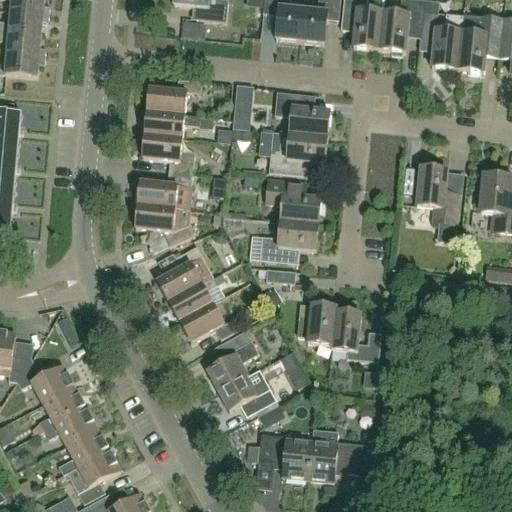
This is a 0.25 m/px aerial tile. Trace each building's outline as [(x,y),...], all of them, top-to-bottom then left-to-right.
[(11,16),(49,19),(50,11),(44,11),(45,0),(0,0),(0,2),(12,4),(11,16)] [(174,0),(173,10),(200,12),(199,24),(226,27),(229,4),(223,3),(223,0),(174,0)] [(264,0),(263,18),(279,19),(276,44),(300,47),(304,14),(289,12),(290,0),(264,0)] [(319,0),(318,15),(304,14),(300,47),(324,49),(327,24),(338,26),(341,0),(319,0)] [(383,17),(385,1),(376,0),(345,0),(341,35),(355,36),(353,52),(380,55),(383,17)] [(383,17),(380,55),(392,56),(391,60),(402,61),(403,57),(406,58),(408,34),(421,36),(422,36),(424,17),(425,5),(425,0),(421,0),(421,4),(402,2),(400,19),(383,17)] [(422,36),(421,36),(419,55),(433,56),(432,72),(458,75),(464,21),(447,19),(439,18),(440,6),(432,5),(432,0),(425,0),(425,5),(424,17),(422,36)] [(49,19),(11,16),(10,27),(0,26),(0,36),(42,40),(43,26),(48,27),(49,19)] [(464,21),(458,75),(484,78),(486,62),(499,63),(503,25),(481,23),(464,21)] [(511,25),(503,25),(499,63),(511,64),(511,73),(511,80),(511,25)] [(42,40),(0,36),(0,45),(8,46),(7,58),(45,61),(46,54),(40,53),(42,40)] [(45,61),(7,58),(6,69),(0,68),(0,78),(5,79),(5,80),(38,83),(39,69),(45,69),(45,61)] [(150,93),(147,117),(185,121),(187,97),(201,99),(202,87),(178,85),(177,96),(150,93)] [(252,106),(253,91),(237,90),(236,104),(252,106)] [(290,139),(327,143),(330,117),(314,115),(315,101),(277,97),(275,121),(292,122),(290,139)] [(7,107),(6,116),(14,116),(15,108),(7,107)] [(0,135),(6,136),(6,131),(20,132),(22,117),(14,116),(6,116),(0,115),(0,135)] [(185,121),(147,117),(145,140),(183,144),(184,129),(200,131),(200,122),(185,121)] [(232,134),(231,145),(253,147),(254,136),(232,134)] [(0,135),(0,154),(18,156),(20,141),(5,140),(6,136),(0,135)] [(273,138),(272,154),(269,178),(307,181),(309,167),(325,169),(327,143),(290,139),(273,138)] [(183,144),(145,140),(143,163),(170,166),(169,177),(193,180),(194,168),(195,157),(181,156),(183,144)] [(0,154),(0,173),(2,174),(3,169),(17,170),(18,156),(0,154)] [(0,173),(0,192),(15,194),(16,179),(2,178),(2,174),(0,173)] [(457,229),(456,229),(459,200),(445,198),(447,175),(421,173),(417,211),(435,213),(433,227),(441,228),(440,240),(456,242),(457,229)] [(193,180),(169,177),(168,189),(140,186),(138,210),(190,215),(193,192),(192,192),(193,180)] [(511,238),(511,209),(510,210),(511,186),(511,182),(485,179),(481,217),(495,219),(493,237),(511,238)] [(281,227),(319,230),(321,204),(305,203),(307,189),(268,185),(266,208),(283,210),(281,227)] [(0,192),(0,207),(14,209),(15,194),(0,192)] [(190,215),(138,210),(136,233),(165,236),(165,240),(169,251),(195,240),(190,229),(189,226),(190,215)] [(0,231),(4,232),(11,233),(13,218),(0,216),(0,231)] [(319,230),(281,227),(279,244),(263,242),(260,265),(299,269),(300,255),(316,256),(319,230)] [(214,282),(203,262),(197,251),(176,263),(182,273),(157,286),(169,307),(213,283),(214,282)] [(267,274),(266,286),(295,289),(296,277),(267,274)] [(217,291),(213,283),(169,307),(180,327),(213,309),(206,297),(217,291)] [(213,309),(180,327),(191,348),(215,334),(221,344),(242,333),(236,322),(224,329),(213,309)] [(332,354),(337,312),(311,310),(300,309),(299,325),(310,326),(307,348),(332,350),(332,354)] [(337,312),(332,354),(347,356),(347,364),(379,367),(382,338),(370,337),(368,350),(358,349),(362,319),(337,316),(337,312)] [(246,382),(246,383),(248,382),(241,369),(259,359),(246,335),(212,354),(221,369),(207,376),(219,397),(246,382)] [(0,336),(0,378),(10,380),(9,386),(17,387),(33,365),(13,362),(16,338),(0,336)] [(293,355),(299,366),(302,364),(296,353),(293,355)] [(42,382),(33,365),(17,387),(21,394),(32,388),(43,409),(75,392),(63,371),(42,382)] [(252,393),(246,383),(246,382),(219,397),(229,416),(240,411),(247,422),(277,406),(265,385),(252,393)] [(75,392),(43,409),(50,421),(39,427),(44,436),(86,413),(75,392)] [(98,434),(86,413),(44,436),(49,444),(59,439),(66,451),(98,434)] [(98,434),(66,451),(73,464),(59,471),(64,480),(67,478),(109,455),(98,434)] [(312,448),(308,485),(334,488),(335,476),(344,477),(344,478),(360,480),(359,490),(371,492),(375,451),(338,447),(339,437),(313,434),(312,448)] [(261,439),(260,452),(248,451),(247,467),(258,467),(258,469),(256,494),(272,496),(274,475),(283,476),(283,482),(308,485),(312,448),(288,445),(288,442),(261,439)] [(109,455),(67,478),(79,499),(84,509),(105,498),(100,487),(121,476),(109,455)] [(29,485),(19,490),(26,501),(35,496),(29,485)] [(147,511),(140,499),(119,511),(112,497),(85,511),(147,511)]
